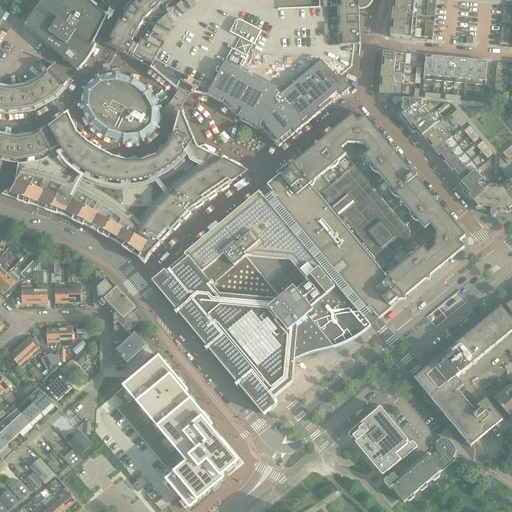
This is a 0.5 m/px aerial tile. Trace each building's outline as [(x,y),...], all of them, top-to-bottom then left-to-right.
[(85,63),(101,35),(110,19),(85,0),(43,0),(26,27),(77,72),(78,72),(83,66),(84,65),(85,63)] [(356,56),(359,56),(360,46),(359,1),(358,0),(136,0),(127,8),(107,46),(109,47),(111,48),(111,47),(117,50),(116,51),(117,51),(118,51),(120,52),(126,55),(125,55),(126,56),(127,55),(132,59),(133,60),(134,59),(142,63),(141,64),(142,64),(143,64),(151,68),(150,69),(151,69),(177,91),(192,94),(209,97),(218,102),(223,105),(236,117),(241,119),(239,121),(258,131),(259,129),(264,131),(279,149),(296,134),(321,114),(338,100),(341,97),(350,90),(341,79),(352,69),(354,56),(356,56)] [(0,46),(6,37),(0,33),(0,31),(7,35),(13,25),(2,20),(7,11),(0,6),(0,46)] [(418,8),(393,6),(393,16),(417,18),(418,8)] [(417,18),(393,16),(392,26),(416,28),(417,18)] [(392,26),(391,37),(391,38),(392,38),(392,37),(415,39),(416,28),(392,26)] [(383,52),(382,63),(405,65),(406,54),(383,52)] [(424,80),(434,81),(436,57),(426,56),(424,80)] [(436,57),(434,81),(444,82),(447,58),(436,57)] [(447,58),(444,82),(455,83),(457,59),(447,58)] [(457,59),(455,83),(465,84),(467,60),(457,59)] [(467,60),(465,84),(475,85),(477,61),(467,60)] [(477,61),(475,85),(486,86),(488,62),(477,61)] [(382,63),(381,73),(404,75),(405,65),(382,63)] [(0,113),(9,116),(35,112),(58,100),(73,82),(55,65),(42,80),(27,88),(10,90),(0,88),(0,113)] [(381,73),(380,83),(403,85),(404,75),(381,73)] [(161,131),(160,110),(151,93),(136,81),(118,76),(108,77),(99,78),(84,90),(81,107),(85,117),(93,129),(108,140),(126,147),(147,146),(161,131)] [(403,85),(380,83),(379,94),(402,96),(403,85)] [(404,114),(408,110),(408,108),(407,108),(408,107),(410,107),(410,108),(411,108),(417,103),(423,103),(424,104),(425,103),(426,103),(426,102),(407,100),(396,99),(395,100),(394,100),(393,100),(393,101),(393,102),(392,103),(393,104),(393,105),(394,106),(395,106),(396,106),(397,106),(398,106),(398,105),(399,105),(399,104),(399,103),(403,104),(402,111),(404,114)] [(402,116),(407,122),(426,107),(424,104),(423,103),(417,103),(411,108),(410,108),(410,107),(408,107),(407,108),(408,108),(408,110),(404,114),(402,116)] [(426,107),(407,122),(414,130),(433,115),(426,107)] [(77,135),(68,112),(64,116),(54,124),(50,127),(50,128),(60,147),(40,158),(20,161),(18,173),(15,187),(2,196),(18,201),(18,202),(29,206),(30,205),(46,211),(46,212),(57,216),(57,215),(65,218),(73,221),(73,222),(83,227),(84,226),(91,230),(99,234),(98,234),(109,240),(109,239),(116,243),(123,248),(123,249),(133,255),(140,259),(140,260),(145,266),(152,256),(174,231),(176,233),(181,227),(179,225),(184,220),(186,222),(192,215),(190,214),(192,211),(197,208),(198,210),(205,205),(204,203),(209,200),(211,202),(217,197),(216,195),(221,191),(223,193),(230,188),(229,186),(246,174),(210,155),(210,153),(209,151),(208,150),(207,149),(205,148),(203,148),(201,149),(199,150),(198,149),(184,115),(184,114),(184,113),(184,112),(183,111),(182,111),(180,112),(180,113),(180,114),(174,136),(169,146),(158,158),(143,164),(128,164),(115,161),(97,152),(84,142),(77,135)] [(451,116),(454,119),(460,114),(457,111),(451,116)] [(507,111),(501,116),(504,119),(510,114),(507,111)] [(433,115),(414,130),(421,138),(423,137),(422,136),(440,122),(439,121),(439,122),(433,115)] [(276,180),(268,187),(338,271),(351,260),(356,266),(343,277),(376,317),(379,320),(380,319),(386,326),(386,327),(387,328),(387,329),(388,329),(388,330),(388,331),(389,331),(389,332),(390,332),(390,333),(391,334),(392,335),(393,336),(394,337),(395,337),(395,338),(396,338),(396,339),(397,339),(398,339),(398,340),(399,340),(400,340),(400,341),(401,341),(402,341),(403,342),(404,342),(405,342),(406,342),(407,343),(408,343),(409,343),(410,343),(411,343),(412,343),(413,343),(414,343),(415,343),(416,343),(417,343),(417,342),(418,342),(419,342),(420,342),(421,341),(422,341),(423,341),(423,340),(424,340),(425,340),(425,339),(426,339),(427,339),(427,338),(428,338),(428,337),(429,337),(430,336),(431,335),(432,334),(433,333),(433,332),(434,332),(434,331),(435,331),(435,330),(436,329),(436,328),(434,326),(430,321),(427,317),(427,318),(426,318),(425,318),(424,318),(423,318),(422,318),(421,318),(421,317),(420,317),(419,317),(419,316),(418,316),(418,315),(417,314),(404,299),(465,249),(464,248),(461,245),(459,243),(462,241),(465,238),(466,237),(365,116),(361,120),(359,121),(357,119),(354,116),(342,126),(342,125),(337,130),(334,132),(320,144),(318,145),(311,151),(308,153),(302,158),(299,160),(293,166),(291,168),(279,178),(276,180)] [(464,119),(458,124),(461,128),(467,123),(464,119)] [(0,158),(1,159),(15,161),(20,161),(40,158),(60,147),(50,128),(50,127),(54,124),(53,122),(32,134),(16,136),(1,133),(0,132),(0,158)] [(422,136),(423,137),(429,144),(446,130),(440,122),(422,136)] [(464,131),(467,135),(473,130),(470,126),(464,131)] [(446,130),(429,144),(435,152),(453,137),(446,130)] [(477,135),(471,140),(474,143),(480,138),(477,135)] [(453,137),(435,152),(442,160),(459,145),(453,137)] [(477,147),(480,150),(486,145),(483,141),(477,147)] [(459,145),(442,160),(448,168),(466,153),(459,145)] [(488,147),(482,153),(484,156),(491,151),(488,147)] [(491,151),(484,156),(487,159),(494,154),(491,151)] [(511,158),(506,151),(503,154),(508,161),(511,158)] [(466,153),(448,168),(455,176),(472,161),(466,153)] [(455,176),(461,183),(461,184),(479,169),(472,161),(455,176)] [(461,184),(461,183),(459,185),(466,193),(485,178),(479,170),(479,169),(461,184)] [(485,178),(466,193),(473,201),(492,185),(485,178)] [(511,184),(508,180),(500,186),(511,200),(511,184)] [(488,200),(494,195),(494,189),(492,185),(473,201),(478,208),(487,209),(488,203),(488,204),(488,201),(488,200)] [(501,202),(500,205),(501,205),(500,210),(509,211),(511,208),(511,200),(500,186),(497,189),(496,195),(501,201),(501,202)] [(153,283),(264,416),(372,327),(371,327),(375,323),(379,320),(343,277),(356,266),(351,260),(338,271),(268,187),(264,190),(261,193),(153,283)] [(495,217),(496,216),(496,209),(500,210),(501,205),(500,205),(501,202),(501,201),(496,195),(497,189),(494,189),(494,195),(488,200),(488,201),(488,204),(488,203),(487,209),(491,209),(490,215),(491,216),(491,217),(492,217),(492,218),(493,218),(494,218),(494,217),(495,217)] [(42,249),(38,253),(42,258),(46,254),(42,249)] [(51,271),(50,271),(50,259),(45,259),(42,262),(42,271),(51,271)] [(21,275),(25,280),(33,271),(38,267),(34,262),(21,275)] [(135,307),(111,282),(101,271),(99,269),(95,272),(100,305),(101,306),(103,307),(105,305),(114,315),(114,334),(127,334),(140,322),(140,320),(132,311),(135,309),(135,307)] [(33,271),(25,280),(34,280),(34,272),(33,271)] [(8,273),(0,280),(0,287),(1,289),(2,288),(7,292),(19,281),(11,274),(10,275),(8,273)] [(71,288),(68,288),(69,304),(75,304),(75,302),(81,302),(81,285),(71,286),(71,288)] [(37,289),(35,289),(35,305),(41,305),(41,303),(48,303),(47,286),(37,286),(37,289)] [(69,304),(68,288),(65,288),(65,286),(55,286),(56,303),(62,302),(62,304),(69,304)] [(35,305),(35,289),(32,289),(32,287),(22,287),(22,304),(29,303),(29,305),(35,305)] [(511,320),(501,308),(415,380),(471,447),(503,420),(487,400),(479,406),(457,379),(491,351),(511,332),(511,320)] [(60,344),(60,328),(53,328),(53,330),(47,330),(47,347),(57,346),(57,344),(60,344)] [(66,328),(60,328),(60,344),(63,344),(63,346),(73,346),(73,329),(66,329),(66,328)] [(135,332),(130,337),(115,351),(115,367),(127,367),(148,347),(135,334),(136,334),(135,332)] [(23,343),(19,347),(29,358),(31,357),(33,358),(41,352),(29,339),(24,344),(23,343)] [(29,358),(19,347),(14,351),(15,352),(10,357),(22,369),(29,362),(27,360),(29,358)] [(53,353),(48,356),(54,369),(60,364),(60,355),(54,355),(53,353)] [(81,355),(77,359),(81,363),(85,360),(81,355)] [(54,369),(48,356),(42,359),(50,374),(54,369)] [(94,412),(92,429),(136,482),(143,477),(148,484),(142,489),(148,497),(167,481),(167,482),(190,509),(225,481),(223,478),(240,464),(227,449),(218,438),(211,430),(213,427),(186,394),(188,392),(163,362),(160,357),(123,387),(124,388),(94,412)] [(71,362),(61,371),(65,376),(75,366),(71,362)] [(40,383),(40,382),(44,378),(34,367),(29,371),(40,383)] [(0,376),(0,395),(0,396),(5,392),(6,393),(11,389),(0,376)] [(61,377),(47,390),(58,402),(72,388),(61,377)] [(508,390),(499,380),(495,383),(504,393),(499,397),(495,392),(491,395),(509,416),(511,413),(511,412),(511,411),(511,409),(511,401),(505,393),(508,390)] [(28,382),(21,389),(26,395),(33,388),(28,382)] [(28,399),(33,405),(41,413),(52,403),(39,389),(28,399)] [(20,390),(16,394),(21,399),(25,395),(20,390)] [(33,405),(22,415),(30,424),(41,413),(33,405)] [(350,434),(349,435),(349,436),(348,437),(349,438),(349,439),(349,440),(350,440),(351,440),(352,440),(353,440),(354,439),(356,441),(356,442),(356,444),(383,476),(388,472),(418,447),(414,443),(411,442),(410,444),(383,411),(380,411),(378,411),(350,434)] [(6,419),(11,425),(19,434),(30,424),(22,415),(17,420),(12,414),(6,419)] [(6,419),(0,424),(0,435),(0,436),(8,444),(19,434),(11,425),(6,419)] [(81,433),(69,444),(80,456),(92,445),(81,433)] [(0,436),(0,435),(0,451),(8,444),(0,436)] [(437,451),(438,452),(442,457),(442,458),(443,458),(443,459),(444,459),(445,459),(446,460),(448,460),(449,460),(450,460),(451,459),(452,459),(453,458),(454,456),(455,455),(455,454),(456,453),(456,452),(456,451),(456,450),(455,449),(455,448),(454,447),(450,442),(449,441),(448,440),(447,440),(446,439),(445,439),(444,439),(443,439),(442,439),(441,440),(439,441),(438,442),(437,443),(437,444),(436,445),(436,446),(436,447),(436,448),(436,449),(436,450),(437,451)] [(74,451),(65,459),(72,468),(82,460),(74,451)] [(438,452),(431,458),(442,472),(450,465),(456,461),(453,458),(452,459),(451,459),(450,460),(449,460),(448,460),(446,460),(445,459),(444,459),(443,459),(443,458),(442,458),(442,457),(438,452)] [(383,476),(387,480),(385,482),(384,484),(390,491),(392,489),(404,503),(442,472),(431,458),(428,455),(399,479),(395,475),(393,475),(391,476),(388,472),(383,476)] [(31,468),(44,482),(53,474),(41,460),(31,468)] [(67,464),(60,470),(58,472),(62,477),(71,469),(67,464)] [(34,473),(25,482),(33,491),(43,483),(34,473)] [(148,484),(148,483),(143,477),(136,482),(133,486),(138,492),(142,489),(148,484)] [(21,481),(11,490),(22,501),(31,493),(21,481)] [(65,497),(59,502),(66,511),(77,501),(66,488),(61,492),(65,497)] [(19,502),(9,491),(0,498),(0,499),(10,510),(19,502)] [(36,497),(41,502),(45,499),(40,493),(36,497)] [(36,497),(33,500),(38,506),(41,502),(36,497)] [(59,502),(48,511),(49,511),(64,511),(66,511),(59,502)]
